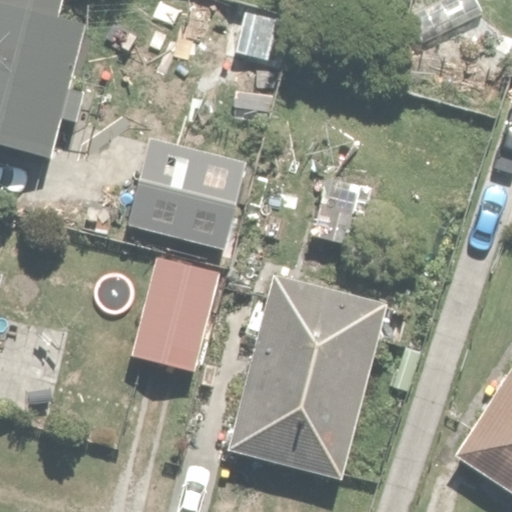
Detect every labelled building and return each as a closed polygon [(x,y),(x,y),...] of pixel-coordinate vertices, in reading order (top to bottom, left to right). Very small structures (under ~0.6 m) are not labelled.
[(77,0),(12,0),(9,0),(0,0),(0,145),(69,161),(98,23),(74,18),(77,0)] [(261,161),(155,134),(131,225),(237,252),(261,161)] [(237,276),(163,261),(142,362),(216,377),(237,276)] [(0,393),(56,408),(73,344),(0,325),(0,323),(13,272),(0,268),(0,393)] [(401,306),(282,277),(238,452),(357,482),(401,306)] [(511,383),(463,462),(511,491),(511,383)]
